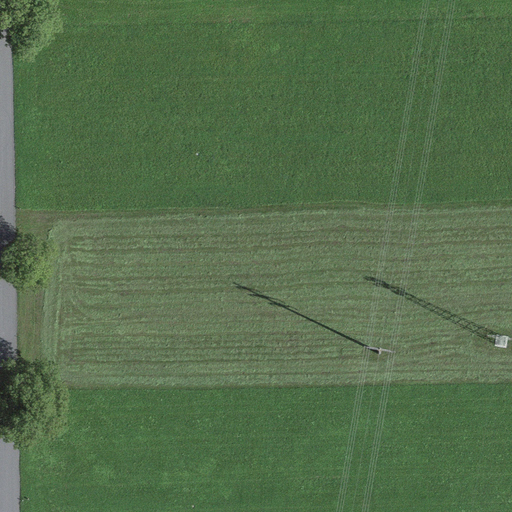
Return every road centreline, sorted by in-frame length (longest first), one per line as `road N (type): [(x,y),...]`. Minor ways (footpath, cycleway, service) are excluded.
road 1 (track): [(7,479),(115,501),(417,507)]
road 2 (residential): [(0,154),(7,511)]
